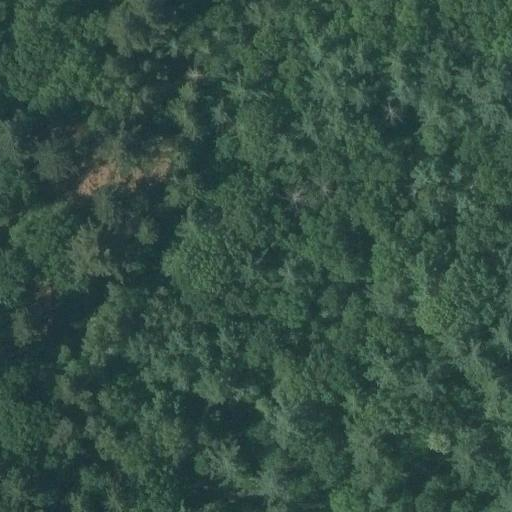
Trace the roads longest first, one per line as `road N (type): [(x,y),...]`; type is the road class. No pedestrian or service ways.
road 1 (track): [(293,511),(0,442)]
road 2 (track): [(0,141),(33,0)]
